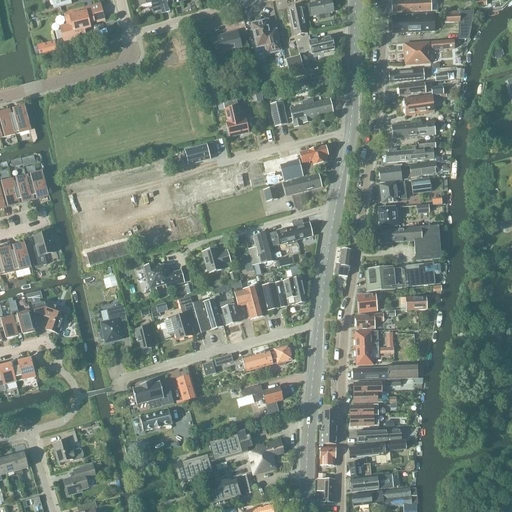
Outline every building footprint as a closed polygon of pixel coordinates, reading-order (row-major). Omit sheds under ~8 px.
[(52,0),(54,8),(71,4),(70,1),(74,0),(52,0)] [(157,0),(161,14),(170,12),(167,1),(170,0),(172,0),(174,4),(188,0),(157,0)] [(331,0),(330,0),(307,5),(309,18),(318,16),(319,20),(331,17),(330,13),(334,13),(331,0)] [(392,14),(432,12),(430,0),(421,0),(391,1),(392,14)] [(64,41),(85,36),(84,30),(88,29),(90,27),(89,25),(104,21),(100,5),(85,9),(86,13),(70,17),(72,25),(61,28),(64,41)] [(308,34),(305,19),(309,18),(307,5),(288,8),(293,36),(308,34)] [(469,39),(473,12),(445,13),(446,24),(458,23),(459,40),(469,39)] [(408,15),(409,34),(435,32),(434,24),(434,14),(408,15)] [(409,34),(408,15),(391,16),(392,35),(409,34)] [(253,24),(252,26),(257,46),(259,48),(265,46),(267,55),(280,52),(277,37),(271,38),(268,23),(266,21),(253,24)] [(239,39),(237,32),(227,35),(228,36),(213,40),(217,55),(241,48),(243,55),(250,54),(246,37),(239,39)] [(310,41),(309,36),(303,38),(299,40),(300,42),(296,43),(299,54),(311,51),(312,54),(334,50),(331,37),(310,41)] [(405,66),(430,64),(430,51),(456,49),(455,41),(404,45),(405,66)] [(493,51),(492,59),(503,56),(501,48),(493,51)] [(300,56),(286,60),(291,80),(292,83),(296,82),(306,79),(305,77),(305,76),(304,71),(300,56)] [(390,84),(424,81),(423,70),(389,73),(390,84)] [(436,82),(448,81),(447,74),(435,75),(436,82)] [(306,79),(296,82),(298,87),(307,85),(306,79)] [(399,97),(425,94),(424,84),(398,87),(399,97)] [(432,96),(443,94),(442,87),(431,89),(432,96)] [(236,97),(223,100),(228,123),(226,124),(229,138),(249,133),(246,119),(241,120),(236,97)] [(405,117),(434,114),(432,97),(403,100),(405,117)] [(290,109),(293,123),(294,128),(303,127),(303,125),(312,123),(312,119),(333,115),(330,100),(290,109)] [(274,128),(287,125),(283,102),(269,105),(274,128)] [(10,115),(15,135),(30,131),(23,108),(17,110),(18,113),(10,115)] [(15,135),(10,115),(9,112),(3,114),(4,117),(0,118),(0,136),(1,139),(15,135)] [(444,121),(433,122),(413,124),(414,138),(435,136),(434,132),(445,131),(444,121)] [(393,140),(414,138),(413,124),(392,126),(393,140)] [(420,150),(435,149),(434,142),(419,143),(420,150)] [(206,146),(185,151),(189,166),(210,160),(208,154),(214,152),(212,144),(206,146)] [(326,163),(324,158),(328,157),(325,147),(300,154),(303,164),(312,162),(313,166),(326,163)] [(406,152),(407,162),(436,160),(435,149),(406,152)] [(387,164),(407,162),(406,152),(386,154),(387,164)] [(302,177),(299,161),(279,166),(283,182),(302,177)] [(411,178),(437,174),(436,163),(409,167),(411,178)] [(381,183),(402,181),(400,168),(379,170),(381,183)] [(26,178),(32,197),(40,195),(41,199),(47,197),(41,174),(26,178)] [(287,197),(322,188),(318,175),(283,184),(287,197)] [(33,201),(32,197),(26,178),(12,181),(17,201),(26,199),(27,202),(33,201)] [(17,201),(12,181),(11,179),(0,182),(0,195),(3,205),(11,203),(12,206),(18,205),(17,201)] [(413,195),(431,192),(430,179),(411,182),(413,195)] [(379,186),(382,205),(400,202),(400,201),(408,200),(406,182),(379,186)] [(267,202),(279,199),(276,188),(264,191),(267,202)] [(177,218),(171,191),(157,195),(163,222),(177,218)] [(416,215),(429,214),(429,205),(416,206),(416,215)] [(380,228),(396,227),(395,208),(379,209),(380,228)] [(510,220),(500,223),(501,229),(505,229),(510,228),(511,225),(510,220)] [(302,221),(292,223),(293,229),(297,241),(313,237),(309,224),(303,225),(302,221)] [(381,244),(414,242),(415,262),(441,260),(439,227),(380,231),(381,244)] [(256,248),(249,250),(254,271),(260,269),(259,265),(273,261),(270,247),(286,243),(286,245),(288,246),(291,245),(292,244),(292,242),(297,241),(293,229),(289,230),(267,235),(266,234),(253,237),(256,248)] [(49,233),(34,237),(37,251),(39,257),(55,253),(52,243),(53,241),(52,237),(50,236),(49,233)] [(10,253),(15,272),(30,269),(23,245),(17,247),(18,250),(10,253)] [(15,272),(10,253),(9,249),(3,251),(4,254),(0,255),(0,273),(1,276),(15,272)] [(87,260),(90,271),(130,260),(127,249),(87,260)] [(336,267),(335,276),(347,278),(348,272),(349,272),(352,252),(350,252),(350,249),(344,249),(344,251),(343,251),(341,268),(336,267)] [(218,254),(217,250),(210,252),(209,251),(206,252),(205,253),(202,254),(208,274),(223,270),(222,267),(231,265),(227,252),(218,254)] [(39,257),(33,259),(34,263),(35,268),(42,267),(39,257)] [(293,258),(277,262),(279,268),(294,265),(293,258)] [(435,286),(433,264),(393,268),(365,271),(367,293),(395,290),(435,286)] [(154,267),(154,265),(144,268),(151,293),(156,291),(155,288),(169,284),(170,287),(166,288),(167,288),(184,283),(181,271),(169,275),(166,265),(160,267),(160,265),(154,267)] [(301,279),(263,287),(268,311),(281,308),(288,307),(298,305),(300,306),(303,306),(305,303),(306,303),(301,279)] [(187,295),(193,293),(191,284),(184,286),(187,295)] [(481,285),(481,297),(492,297),(492,285),(481,285)] [(243,291),(242,287),(233,289),(238,307),(246,305),(251,321),(264,317),(256,288),(243,291)] [(28,303),(31,303),(39,300),(42,300),(40,292),(26,296),(28,303)] [(359,314),(377,312),(375,295),(357,296),(359,314)] [(171,320),(164,322),(168,333),(174,332),(177,341),(193,336),(189,321),(197,319),(193,304),(190,296),(178,300),(181,310),(182,316),(171,319),(171,320)] [(407,311),(427,310),(426,298),(406,299),(407,311)] [(223,327),(220,316),(216,300),(203,304),(202,301),(193,304),(197,319),(201,334),(223,327)] [(220,316),(223,327),(239,323),(233,301),(220,305),(223,315),(220,316)] [(61,326),(67,310),(46,302),(33,306),(36,319),(45,316),(50,318),(46,330),(58,335),(59,333),(61,332),(62,328),(61,326)] [(165,305),(158,307),(159,313),(167,311),(165,305)] [(105,344),(123,340),(119,323),(127,321),(124,306),(107,310),(110,322),(101,324),(103,331),(101,333),(100,334),(100,336),(100,338),(101,339),(103,341),(105,341),(105,344)] [(148,308),(140,310),(142,317),(150,315),(148,308)] [(11,313),(15,325),(20,324),(24,336),(34,333),(28,311),(19,313),(18,311),(11,313)] [(18,337),(15,325),(11,313),(12,318),(4,320),(1,316),(0,316),(0,329),(4,328),(7,340),(18,337)] [(356,330),(375,330),(374,322),(383,322),(383,317),(385,317),(385,315),(374,315),(374,316),(356,317),(356,330)] [(140,351),(153,348),(148,327),(135,330),(136,333),(134,334),(135,338),(137,339),(140,351)] [(378,336),(372,336),(372,332),(355,332),(356,349),(378,348),(378,336)] [(288,346),(269,352),(242,359),(246,372),(273,365),(272,361),(276,360),(277,365),(279,367),(284,365),(285,363),(292,361),(288,346)] [(378,348),(356,349),(356,366),(373,366),(373,358),(379,357),(378,348)] [(231,356),(214,361),(216,368),(233,363),(231,356)] [(13,370),(16,383),(23,381),(35,378),(31,361),(18,364),(19,368),(13,370)] [(500,363),(500,365),(502,372),(511,369),(510,361),(500,363)] [(206,376),(216,373),(213,363),(203,366),(206,376)] [(418,375),(417,365),(387,366),(387,369),(353,370),(353,381),(386,381),(418,380),(418,379),(422,378),(422,375),(418,375)] [(16,383),(13,370),(12,366),(0,369),(0,393),(6,392),(4,386),(16,383)] [(190,375),(177,379),(184,402),(196,398),(190,375)] [(140,388),(133,390),(137,405),(160,399),(161,404),(173,401),(170,390),(162,392),(160,383),(152,385),(152,383),(140,386),(140,388)] [(354,394),(382,394),(382,383),(353,384),(354,394)] [(243,398),(254,395),(255,401),(263,399),(265,406),(266,406),(283,401),(279,388),(263,393),(261,386),(241,392),(243,398)] [(382,394),(354,394),(354,405),(382,404),(382,394)] [(350,417),(378,416),(378,406),(350,407),(350,417)] [(168,411),(141,418),(144,431),(172,425),(168,411)] [(335,427),(335,413),(324,413),(323,430),(320,430),(320,445),(336,445),(337,427),(335,427)] [(378,416),(350,417),(350,428),(379,427),(378,416)] [(366,444),(401,441),(400,430),(388,431),(356,433),(357,445),(366,444)] [(251,440),(250,436),(246,437),(245,431),(236,433),(236,436),(211,443),(214,455),(180,465),(185,483),(213,475),(210,464),(248,454),(247,449),(245,442),(251,440)] [(72,452),(70,445),(78,443),(75,432),(62,435),(64,442),(53,445),(58,464),(73,460),(74,461),(82,459),(84,456),(82,451),(79,450),(72,452)] [(127,454),(150,448),(148,440),(125,446),(127,454)] [(253,475),(276,469),(275,467),(277,466),(276,461),(274,461),(273,457),(283,455),(281,441),(247,449),(248,454),(253,475)] [(401,441),(387,443),(387,445),(384,446),(384,444),(349,448),(350,460),(385,456),(385,452),(406,450),(405,441),(401,441)] [(198,445),(189,448),(191,454),(200,451),(198,445)] [(335,467),(335,460),(335,448),(321,448),(320,460),(320,467),(335,467)] [(13,457),(19,476),(23,475),(22,470),(28,468),(24,453),(13,457)] [(15,477),(19,476),(13,457),(3,459),(7,474),(14,473),(15,477)] [(351,479),(365,477),(363,463),(349,465),(351,479)] [(68,497),(82,493),(82,491),(88,489),(86,481),(96,478),(92,466),(78,470),(80,476),(63,481),(68,497)] [(251,475),(249,475),(243,477),(247,494),(254,493),(251,475)] [(352,493),(393,489),(392,475),(351,480),(352,493)] [(334,504),(335,481),(319,480),(318,488),(323,488),(323,503),(334,504)] [(209,491),(213,506),(241,498),(237,483),(209,491)] [(384,509),(400,507),(399,511),(403,510),(402,511),(416,511),(416,504),(415,489),(413,489),(375,493),(376,497),(371,498),(370,493),(353,495),(354,507),(375,505),(384,508),(384,509)] [(94,511),(94,510),(97,509),(95,502),(80,507),(81,511),(94,511)]
